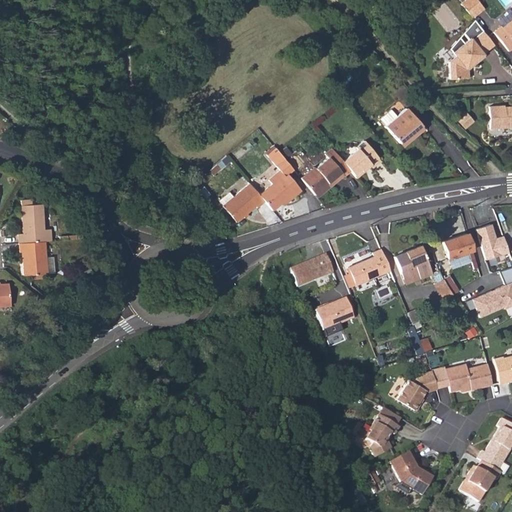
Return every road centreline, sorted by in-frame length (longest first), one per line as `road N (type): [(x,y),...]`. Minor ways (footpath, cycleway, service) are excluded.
road 1 (tertiary): [(201,270),(395,204),(511,183)]
road 2 (residential): [(0,148),(96,199),(149,259)]
road 3 (tertiary): [(0,418),(141,304)]
